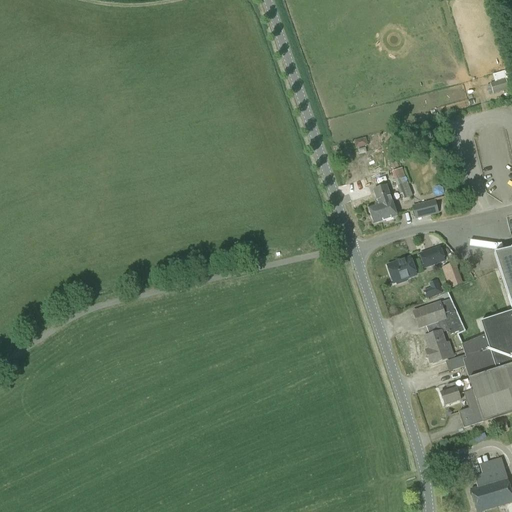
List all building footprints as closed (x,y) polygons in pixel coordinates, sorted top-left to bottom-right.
[(493,74),(495,81),(510,77),(508,70),(493,74)] [(511,88),(511,81),(511,77),(505,79),(489,84),(493,95),(509,90),(511,88)] [(356,149),(367,146),(365,138),(354,141),(356,149)] [(381,171),(372,145),(354,152),(357,162),(358,161),(363,177),(381,171)] [(402,199),(411,196),(402,170),(392,173),(402,199)] [(387,204),(392,203),(387,187),(373,191),(378,205),(387,202),(387,204)] [(397,217),(392,203),(387,204),(387,202),(378,205),(367,208),(373,225),(397,217)] [(423,217),(438,213),(435,202),(420,206),(423,217)] [(425,268),(444,261),(439,248),(420,255),(425,268)] [(460,382),(464,394),(469,408),(458,412),(464,428),(511,412),(511,249),(494,254),(511,310),(511,311),(482,321),(497,369),(469,378),(469,380),(462,383),(462,382),(460,382)] [(397,285),(406,282),(405,280),(416,276),(410,259),(388,267),(394,284),(396,283),(397,285)] [(455,263),(442,268),(449,290),(462,285),(455,263)] [(442,283),(426,283),(425,296),(442,296),(442,283)] [(461,334),(465,332),(451,300),(414,312),(419,328),(430,324),(433,334),(441,331),(442,332),(449,330),(450,335),(460,332),(461,334)] [(446,344),(442,332),(441,331),(433,334),(424,337),(428,350),(425,351),(429,364),(432,363),(433,365),(453,358),(448,343),(446,344)] [(458,395),(464,394),(460,382),(447,387),(448,391),(440,394),(444,406),(460,401),(458,395)] [(505,421),(496,424),(499,434),(508,431),(505,421)] [(477,511),(483,511),(511,503),(511,496),(500,458),(479,465),(482,475),(474,477),(477,488),(470,490),(477,511)]
